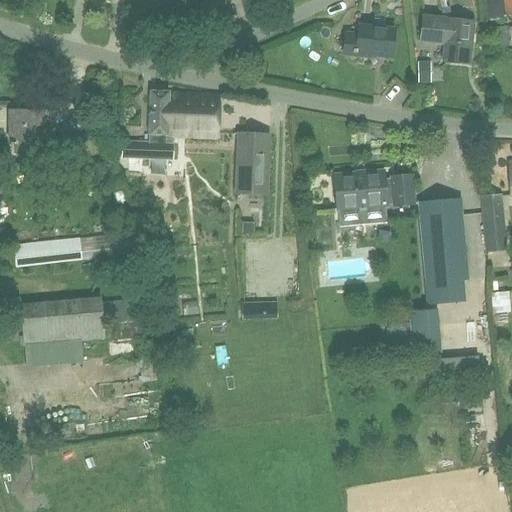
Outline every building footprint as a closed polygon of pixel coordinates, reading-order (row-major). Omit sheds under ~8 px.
[(343,52),(358,53),(358,58),(372,59),(372,55),(391,57),(394,29),(373,27),(376,0),(375,0),(372,30),(359,29),(361,0),(360,0),(357,35),(345,34),(343,52)] [(511,0),(484,0),(486,19),(503,17),(503,26),(511,24),(511,0)] [(450,16),(448,8),(439,10),(441,18),(450,16)] [(468,64),(472,23),(422,18),(420,41),(445,44),(443,61),(468,64)] [(429,84),(429,63),(416,63),(417,84),(429,84)] [(169,92),(151,91),(149,144),(122,143),(121,158),(172,160),(173,144),(166,144),(166,135),(216,137),(218,96),(169,94),(169,92)] [(47,153),(63,153),(63,161),(84,160),(98,160),(98,139),(85,139),(85,138),(63,138),(63,141),(54,141),(54,114),(47,114),(10,113),(10,146),(15,146),(15,153),(47,153)] [(268,135),(238,134),(236,194),(266,195),(268,135)] [(414,204),(411,176),(391,178),(391,180),(383,181),(382,172),(334,176),(337,211),(414,204)] [(506,251),(501,194),(479,196),(484,253),(506,251)] [(428,303),(461,300),(460,280),(466,280),(459,200),(419,203),(428,303)] [(253,222),(241,222),(241,234),(253,234),(253,222)] [(14,267),(135,255),(133,232),(12,244),(14,267)] [(509,311),(507,290),(490,292),(492,313),(509,311)] [(100,298),(20,304),(19,298),(6,299),(9,332),(22,331),(25,367),(82,363),(80,341),(103,339),(101,323),(126,321),(124,299),(100,301),(100,298)] [(265,301),(265,319),(277,319),(276,301),(265,301)] [(433,314),(409,316),(414,362),(438,360),(433,314)] [(141,325),(122,330),(126,344),(145,339),(141,325)] [(432,386),(479,382),(477,359),(430,362),(432,386)] [(481,392),(424,397),(426,416),(459,413),(458,409),(482,407),(481,392)]
